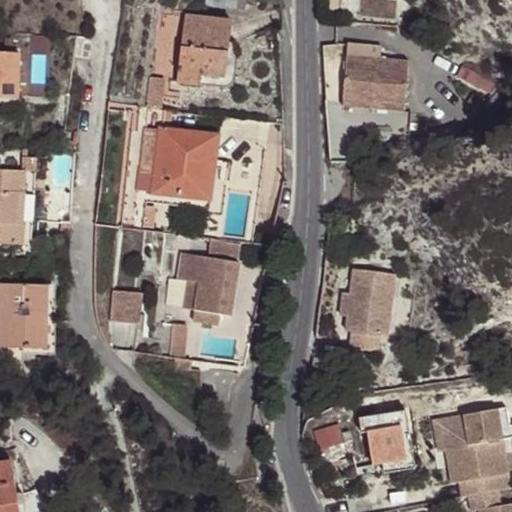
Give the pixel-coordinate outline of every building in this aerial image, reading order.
[(176,83),(197,85),(199,75),(223,77),(226,50),(228,22),(183,17),(176,83)] [(87,62),(89,40),(75,40),(73,61),(87,62)] [(237,52),(226,50),(223,77),(199,75),(197,85),(220,88),(226,87),(231,83),(233,76),(237,52)] [(21,52),(0,51),(0,97),(20,99),(21,52)] [(407,59),(345,55),(342,105),(404,109),(407,59)] [(153,76),(149,105),(163,108),(167,78),(153,76)] [(155,169),(152,193),(206,199),(213,137),(160,131),(155,169)] [(135,190),(152,193),(155,169),(136,166),(135,190)] [(0,226),(9,227),(9,247),(36,249),(37,227),(28,227),(30,196),(35,195),(35,174),(0,172),(0,226)] [(9,227),(0,226),(0,246),(9,247),(9,227)] [(186,256),(183,282),(188,284),(185,310),(230,317),(236,264),(186,256)] [(391,283),(350,278),(347,303),(344,326),(342,340),(349,341),(347,358),(374,361),(376,344),(384,345),(391,283)] [(49,285),(0,283),(0,346),(48,348),(49,285)] [(117,293),(115,322),(140,324),(143,295),(117,293)] [(344,326),(347,303),(340,302),(337,325),(344,326)] [(177,355),(185,356),(186,324),(171,323),(170,353),(177,355)] [(185,356),(177,355),(176,363),(190,366),(191,358),(185,356)] [(496,402),(489,403),(492,434),(501,433),(496,402)] [(489,403),(432,411),(437,442),(441,476),(448,475),(450,490),(457,489),(487,485),(499,484),(492,434),(489,403)] [(432,411),(425,412),(429,443),(437,442),(432,411)] [(388,432),(389,466),(424,464),(422,415),(361,417),(362,434),(388,432)] [(326,452),(350,443),(343,424),(319,433),(326,452)] [(19,511),(11,461),(0,462),(0,511),(19,511)] [(487,485),(457,489),(459,505),(467,504),(467,511),(508,511),(507,498),(489,500),(487,485)]
